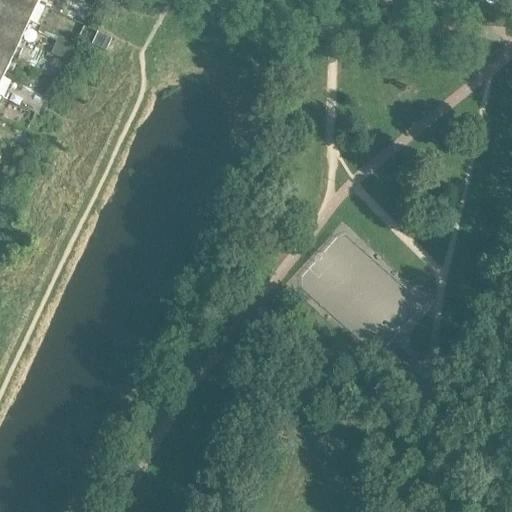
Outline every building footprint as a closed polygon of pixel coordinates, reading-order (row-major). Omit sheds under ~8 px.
[(0,0),(0,8),(30,22),(39,4),(29,0),(0,0)] [(29,0),(39,4),(50,9),(54,0),(29,0)] [(0,30),(22,41),(30,22),(0,8),(0,30)] [(0,52),(13,59),(22,41),(0,30),(0,52)] [(92,44),(106,51),(112,39),(98,32),(92,44)] [(0,74),(5,77),(13,59),(0,52),(0,74)]
